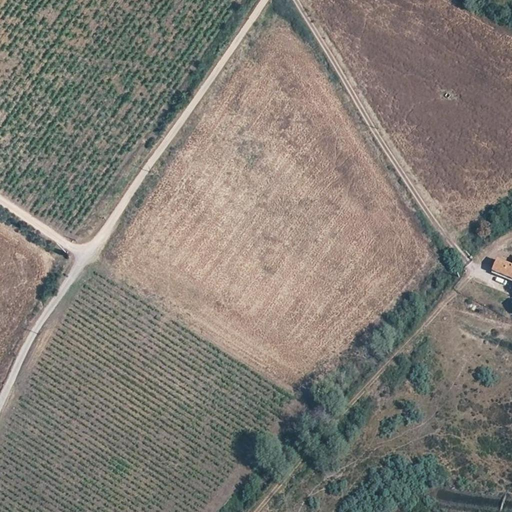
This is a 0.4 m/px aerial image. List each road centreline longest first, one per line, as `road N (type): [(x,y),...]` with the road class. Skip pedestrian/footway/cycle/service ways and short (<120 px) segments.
road 1 (unclassified): [(261,0),(33,329),(0,404)]
road 2 (track): [(472,266),(421,205),(292,0)]
